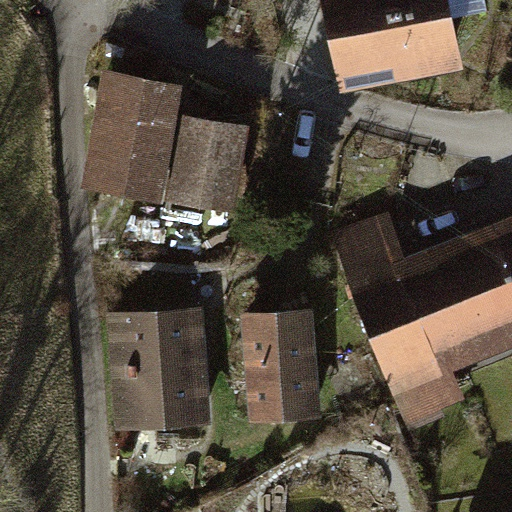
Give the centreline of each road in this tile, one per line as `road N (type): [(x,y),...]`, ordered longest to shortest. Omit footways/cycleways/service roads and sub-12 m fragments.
road 1 (residential): [(101,511),(74,0)]
road 2 (track): [(80,0),(370,115),(457,131),(511,131)]
